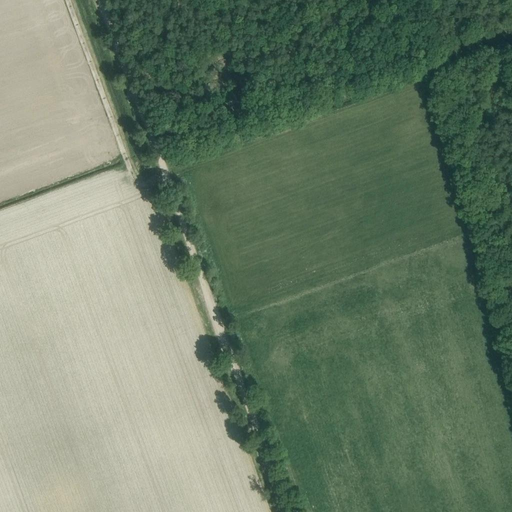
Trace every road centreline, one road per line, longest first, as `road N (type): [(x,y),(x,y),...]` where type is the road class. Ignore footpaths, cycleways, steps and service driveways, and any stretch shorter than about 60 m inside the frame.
road 1 (track): [(66,0),(136,173),(160,175),(283,511)]
road 2 (track): [(416,0),(511,341)]
